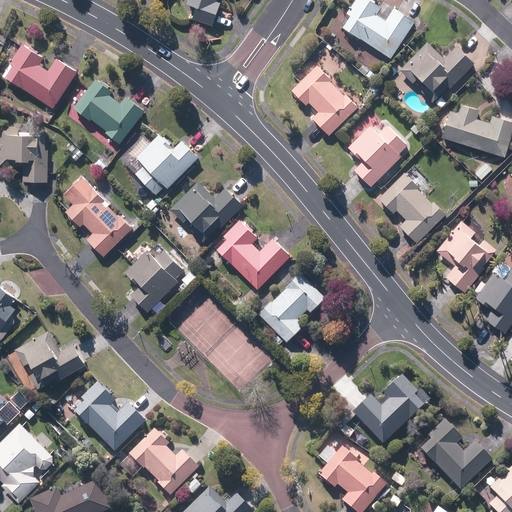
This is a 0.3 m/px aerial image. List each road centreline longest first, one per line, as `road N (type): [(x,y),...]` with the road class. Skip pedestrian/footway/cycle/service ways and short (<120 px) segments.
road 1 (residential): [(36,240),(184,402),(241,430),(259,427)]
road 2 (tertiary): [(227,107),(288,168),(403,311)]
road 3 (residential): [(259,427),(279,420),(403,311)]
road 4 (tertiary): [(62,0),(211,92)]
road 5 (tertiary): [(403,311),(463,370),(511,403)]
road 6 (residential): [(293,0),(227,107)]
road 7 (residential): [(211,92),(289,0)]
